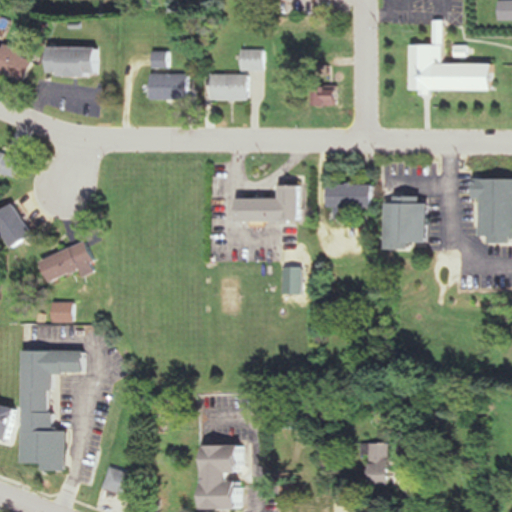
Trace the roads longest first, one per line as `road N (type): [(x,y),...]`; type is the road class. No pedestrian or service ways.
road 1 (residential): [(371,142),(98,144),(0,104)]
road 2 (residential): [(371,142),(372,0)]
road 3 (residential): [(511,142),(371,142)]
